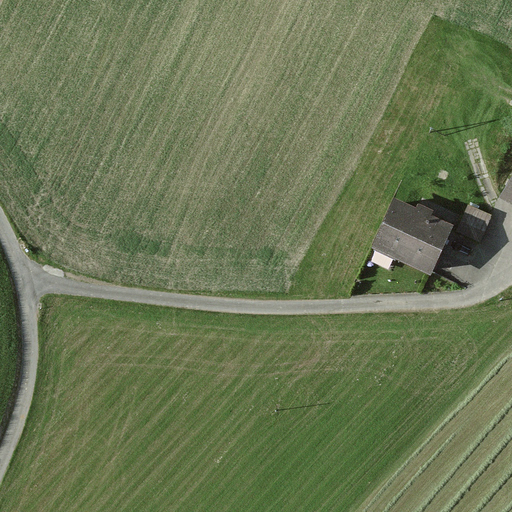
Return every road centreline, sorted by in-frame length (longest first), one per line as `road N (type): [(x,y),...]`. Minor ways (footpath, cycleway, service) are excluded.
road 1 (track): [(26,281),(242,310),(461,303),(511,274)]
road 2 (unclassified): [(0,218),(26,281),(33,327),(20,413),(0,466)]
